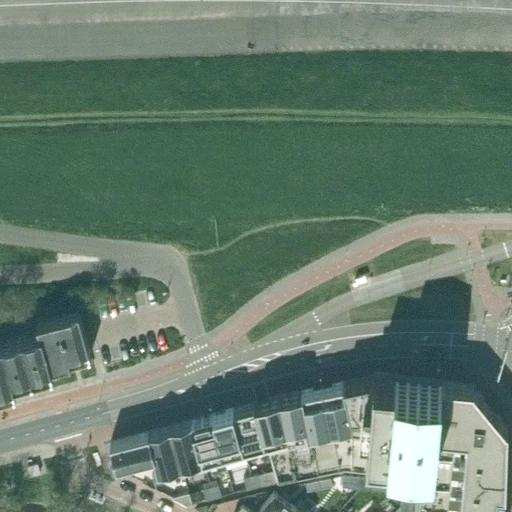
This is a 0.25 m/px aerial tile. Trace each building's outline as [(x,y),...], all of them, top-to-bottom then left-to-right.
[(37,320),(40,331),(50,365),(69,359),(69,360),(71,359),(69,352),(89,347),(79,309),(37,320)] [(50,365),(40,331),(0,341),(0,393),(17,390),(15,382),(32,377),(34,377),(32,369),(50,365)] [(444,374),(374,368),(343,376),(344,381),(352,421),(369,423),(367,450),(435,456),(437,433),(443,381),(444,374)] [(325,385),(322,386),(326,405),(329,420),(330,423),(331,426),(352,421),(344,381),(332,384),(325,385)] [(503,511),(505,500),(504,500),(504,494),(505,494),(506,489),(506,470),(505,470),(505,464),(507,464),(507,456),(506,455),(506,450),(507,450),(508,424),(475,384),(467,383),(462,382),(443,381),(437,433),(467,436),(465,454),(458,453),(458,463),(464,463),(462,483),(456,483),(455,493),(461,493),(459,511),(503,511)] [(313,388),(301,390),(305,409),(308,424),(309,428),(309,430),(331,426),(330,423),(329,420),(326,405),(322,386),(320,386),(313,388)] [(301,390),(280,395),(285,421),(287,428),(288,432),(288,434),(309,430),(309,428),(308,424),(305,409),(301,390)] [(268,398),(257,401),(267,440),(280,437),(288,434),(288,432),(287,428),(285,421),(280,395),(268,398)] [(235,407),(233,407),(244,447),(267,440),(257,401),(242,405),(235,407)] [(215,412),(212,413),(223,452),(244,447),(233,407),(221,411),(215,412)] [(212,413),(193,418),(204,458),(206,467),(207,467),(204,457),(223,452),(212,413)] [(174,424),(170,425),(181,464),(183,473),(206,467),(204,458),(193,418),(180,422),(174,424)] [(161,427),(147,431),(154,455),(158,470),(180,464),(183,473),(181,464),(170,425),(167,425),(161,427)] [(117,439),(110,441),(117,465),(154,455),(147,431),(117,439)] [(161,471),(152,473),(155,483),(164,481),(161,471)] [(259,472),(251,474),(254,486),(262,484),(259,472)] [(343,473),(342,485),(349,485),(350,473),(343,473)] [(350,473),(349,485),(357,486),(358,474),(350,473)] [(251,474),(244,476),(247,488),(254,486),(251,474)] [(358,474),(357,486),(364,487),(365,475),(358,474)] [(365,475),(364,487),(372,488),(373,475),(365,475)] [(373,475),(372,488),(379,488),(380,476),(373,475)] [(331,476),(319,478),(320,487),(332,484),(331,476)] [(380,476),(379,488),(387,489),(388,477),(380,476)] [(388,477),(387,489),(394,490),(395,478),(388,477)] [(318,478),(306,481),(308,489),(320,487),(318,478)] [(395,478),(394,490),(402,490),(402,486),(403,478),(395,478)] [(403,478),(402,486),(414,487),(415,479),(403,478)] [(218,483),(210,485),(213,496),(221,494),(218,483)] [(210,485),(203,487),(206,498),(213,496),(210,485)] [(402,490),(401,493),(413,494),(414,487),(402,486),(402,490)] [(254,511),(243,503),(235,511),(286,511),(290,508),(294,503),(274,488),(256,511),(254,511)] [(189,491),(173,495),(173,497),(186,504),(192,502),(189,491)] [(401,493),(401,501),(413,502),(413,494),(401,493)] [(401,501),(400,508),(412,509),(413,502),(401,501)] [(290,508),(286,511),(305,511),(294,503),(290,508)]
